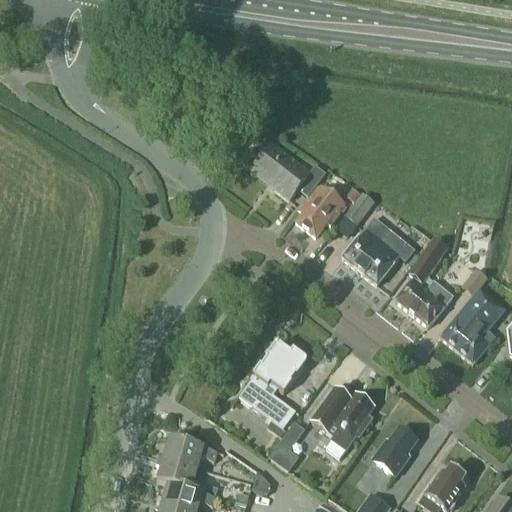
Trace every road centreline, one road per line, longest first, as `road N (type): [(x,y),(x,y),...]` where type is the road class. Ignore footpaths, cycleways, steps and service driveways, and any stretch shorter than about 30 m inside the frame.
road 1 (primary): [(96,0),(511,59)]
road 2 (unclassified): [(511,435),(263,242),(210,233)]
road 3 (primary): [(511,38),(270,0)]
road 4 (unclassified): [(210,233),(195,182),(98,118),(67,83)]
road 5 (residential): [(282,511),(266,472),(127,381)]
road 6 (residential): [(127,381),(154,326),(200,265),(210,233)]
road 7 (residential): [(103,511),(127,381)]
